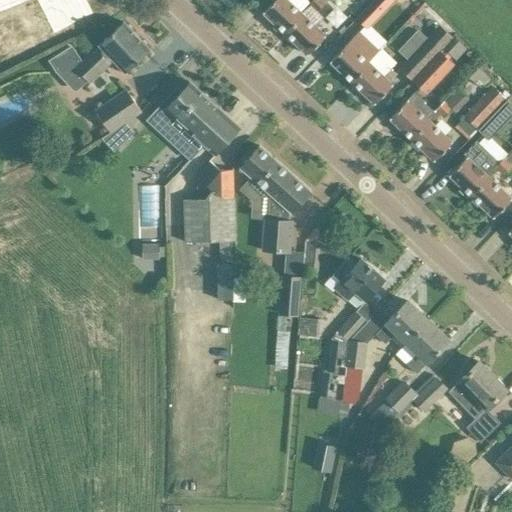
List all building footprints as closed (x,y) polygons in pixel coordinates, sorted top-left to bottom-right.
[(0,0),(0,11),(28,0),(0,0)] [(35,0),(53,33),(92,14),(85,0),(35,0)] [(287,0),(274,0),(263,12),(285,33),(295,22),(292,18),(299,11),(287,0)] [(321,0),(312,0),(309,3),(317,11),(325,3),(321,0)] [(373,0),(357,18),(368,29),(394,0),(373,0)] [(295,22),(285,33),(307,54),(321,40),(325,36),(299,11),(292,18),(295,22)] [(150,49),(124,21),(82,61),(71,46),(48,60),(56,73),(58,75),(73,66),(89,83),(113,61),(124,73),(150,49)] [(359,67),(377,49),(358,31),(347,43),(344,46),(330,61),(352,82),(363,71),(359,67)] [(416,74),(438,51),(422,34),(399,58),(416,74)] [(383,77),(396,62),(382,48),(379,51),(377,49),(359,67),(363,71),(352,82),(375,103),(388,89),(391,85),(383,77)] [(449,60),(439,51),(438,51),(416,74),(416,75),(411,79),(427,94),(454,65),(449,60)] [(216,155),(227,142),(240,127),(188,83),(181,91),(177,88),(148,120),(161,132),(174,118),(186,129),(216,155)] [(463,114),(477,128),(506,100),(492,86),(463,114)] [(95,110),(110,132),(124,123),(141,111),(126,89),(110,100),(95,110)] [(0,102),(0,123),(34,108),(25,91),(0,102)] [(426,117),(433,110),(414,93),(403,103),(390,118),(412,139),(418,132),(415,127),(426,117)] [(511,96),(479,130),(490,140),(511,117),(511,96)] [(443,118),(450,110),(441,101),(433,110),(435,112),(442,119),(443,118)] [(451,142),(432,123),(426,117),(415,127),(418,132),(412,139),(434,160),(448,146),(451,142)] [(124,123),(110,132),(111,133),(101,141),(113,153),(134,134),(124,123)] [(494,168),(505,158),(504,157),(499,162),(477,140),(463,154),(466,157),(463,160),(449,175),(462,187),(459,190),(467,198),(470,195),(471,195),(481,185),(477,181),(485,174),(487,176),(494,168)] [(308,189),(297,179),(260,145),(246,160),(240,167),(270,194),(268,217),(264,217),(261,251),(290,253),(292,220),(289,220),(289,210),(292,206),(306,191),(308,189)] [(511,164),(505,158),(494,168),(502,175),(511,164)] [(185,242),(219,241),(230,240),(233,240),(235,240),(235,239),(232,169),(220,168),(209,162),(197,176),(202,180),(197,185),(197,192),(201,196),(184,198),(185,242)] [(494,217),(507,203),(511,199),(487,176),(485,174),(477,181),(481,185),(471,195),(494,217)] [(304,240),(303,254),(318,255),(319,241),(318,241),(319,229),(315,227),(304,240)] [(220,253),(234,252),(233,240),(230,240),(219,241),(220,253)] [(160,243),(142,243),(142,259),(160,258),(160,256),(166,256),(166,246),(160,246),(160,243)] [(334,274),(325,284),(333,291),(335,289),(347,299),(354,291),(365,301),(369,296),(371,293),(384,278),(361,258),(356,265),(348,258),(334,274)] [(223,267),(223,296),(246,296),(246,267),(223,267)] [(280,315),(296,316),(300,278),(283,276),(280,315)] [(395,332),(406,342),(427,320),(407,300),(374,334),(384,343),(395,332)] [(346,341),(347,341),(366,320),(356,311),(331,340),(328,370),(323,370),(319,398),(338,401),(346,341)] [(416,374),(435,355),(449,340),(427,320),(406,342),(417,353),(406,365),(416,374)] [(364,369),(367,344),(347,341),(346,341),(338,401),(341,401),(340,402),(359,404),(363,369),(364,369)] [(479,361),(448,391),(475,419),(492,403),(506,389),(479,361)] [(437,378),(413,401),(424,412),(447,389),(437,378)] [(417,395),(404,382),(386,400),(379,408),(390,419),(393,416),(395,418),(417,395)] [(312,467),(318,469),(332,471),(337,447),(322,444),(316,443),(312,467)] [(511,445),(503,455),(495,463),(511,479),(511,445)]
